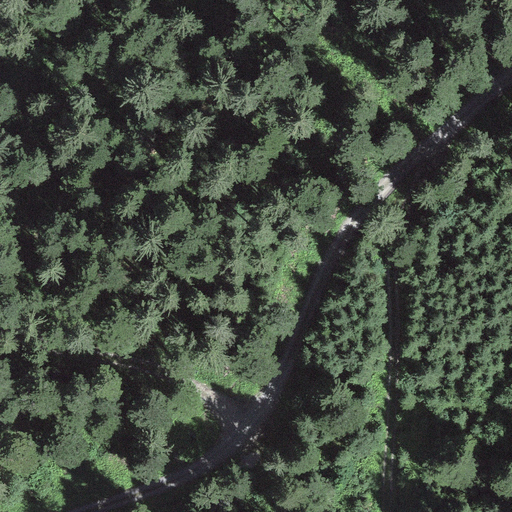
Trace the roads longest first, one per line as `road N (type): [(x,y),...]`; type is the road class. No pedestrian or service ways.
road 1 (track): [(511,79),(396,177),(347,233),(312,296),(283,382),(242,446),(76,511)]
road 2 (track): [(454,124),(410,200),(397,241),(387,511)]
